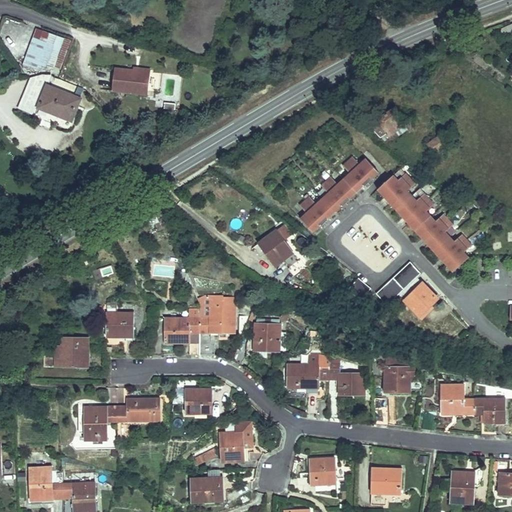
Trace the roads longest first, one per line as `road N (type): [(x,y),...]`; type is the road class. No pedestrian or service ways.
road 1 (primary): [(0,270),(322,79),(503,0)]
road 2 (residential): [(511,448),(292,421)]
road 3 (residential): [(292,421),(233,371),(201,362),(123,364)]
road 4 (unknown): [(159,175),(294,288)]
road 5 (residential): [(411,249),(380,278),(336,248),(337,231),(360,210),(378,211)]
